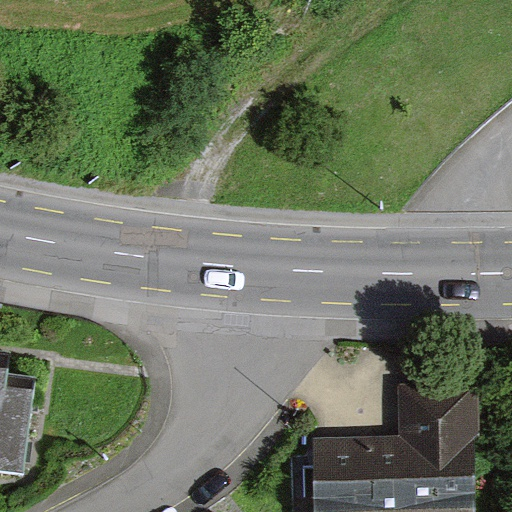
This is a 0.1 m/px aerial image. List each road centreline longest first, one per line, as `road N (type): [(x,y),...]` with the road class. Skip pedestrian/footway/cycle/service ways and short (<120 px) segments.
road 1 (residential): [(106,511),(207,430),(246,363),(268,267)]
road 2 (secondary): [(0,228),(108,256),(268,267)]
road 3 (secondary): [(268,267),(511,266)]
